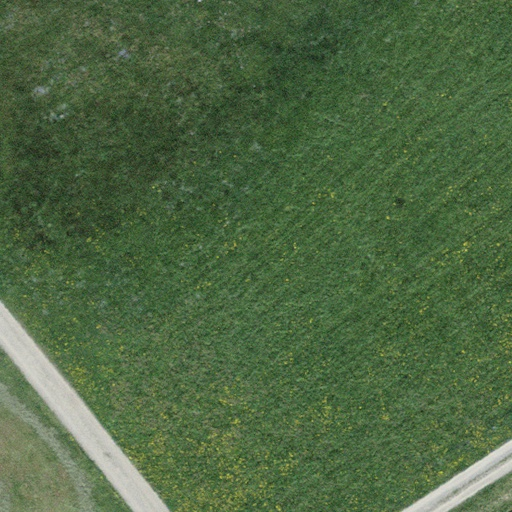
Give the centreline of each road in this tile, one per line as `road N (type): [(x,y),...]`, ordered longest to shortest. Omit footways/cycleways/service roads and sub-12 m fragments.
road 1 (track): [(0,292),(172,511)]
road 2 (track): [(511,423),(371,511)]
